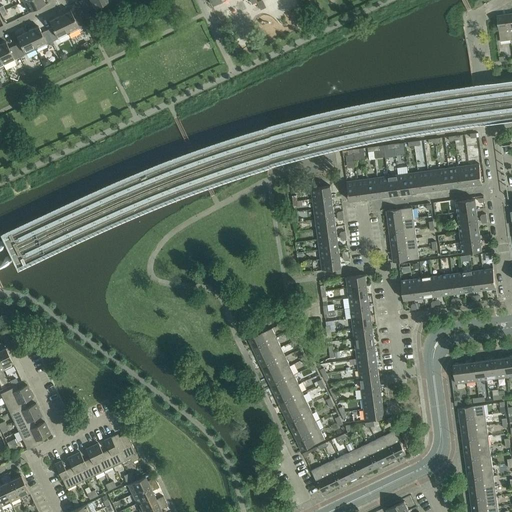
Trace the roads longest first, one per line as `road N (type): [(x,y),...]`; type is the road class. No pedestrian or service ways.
road 1 (residential): [(435,368),(401,370),(388,286),(374,266),(361,207)]
road 2 (residential): [(511,305),(492,126)]
road 3 (residential): [(492,126),(477,18),(503,0)]
